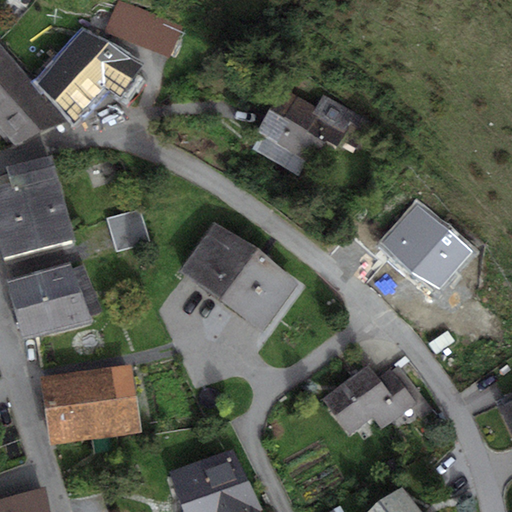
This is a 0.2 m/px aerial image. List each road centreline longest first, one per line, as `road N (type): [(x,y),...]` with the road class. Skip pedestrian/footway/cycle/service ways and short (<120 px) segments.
road 1 (residential): [(491,511),(450,400),(406,338),(329,262),(116,125),(0,160)]
road 2 (residential): [(58,511),(0,319)]
